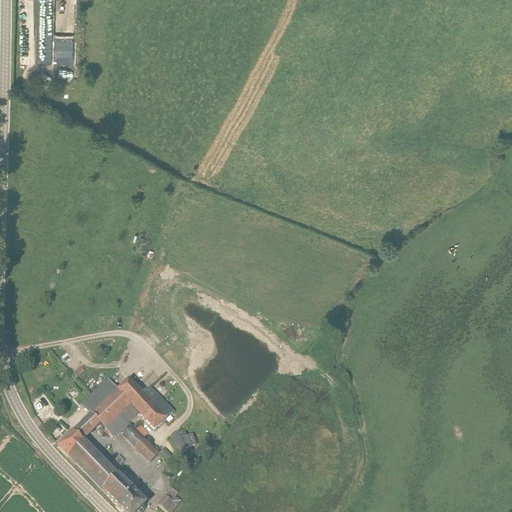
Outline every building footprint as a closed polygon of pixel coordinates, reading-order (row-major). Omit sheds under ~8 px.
[(55,0),(38,0),(39,69),(55,69),(55,0)] [(75,29),(58,29),(57,59),(75,59),(75,29)] [(79,367),(72,375),(77,379),(84,372),(79,367)] [(127,400),(132,405),(132,406),(141,397),(128,382),(118,391),(127,400)] [(138,414),(141,418),(159,401),(149,390),(141,397),(132,406),(132,405),(120,416),(128,424),(138,414)] [(126,425),(128,424),(120,416),(132,405),(127,400),(118,391),(102,407),(114,421),(105,430),(109,435),(117,428),(123,434),(129,428),(126,425)] [(105,430),(114,421),(102,407),(91,397),(91,398),(89,400),(88,400),(86,403),(86,402),(85,403),(83,405),(82,405),(91,415),(58,447),(68,456),(84,440),(100,425),(105,430)] [(172,415),(159,401),(141,418),(153,431),(172,415)] [(121,436),(149,463),(150,463),(158,455),(129,428),(123,434),(121,436)] [(183,432),(172,436),(180,459),(192,454),(189,448),(190,447),(195,446),(191,435),(185,438),(183,432)] [(84,440),(68,456),(121,511),(138,511),(146,504),(84,440)] [(170,489),(163,498),(157,506),(165,511),(172,511),(180,502),(175,498),(177,494),(170,489)]
